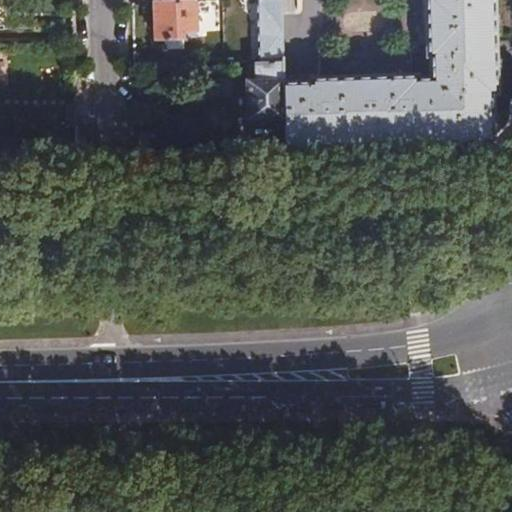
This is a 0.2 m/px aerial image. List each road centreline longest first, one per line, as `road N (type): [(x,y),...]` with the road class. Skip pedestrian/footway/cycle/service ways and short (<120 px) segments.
road 1 (primary): [(0,400),(388,397),(503,385)]
road 2 (residential): [(102,170),(511,166)]
road 3 (primary): [(494,330),(362,355),(107,364)]
road 4 (residential): [(102,170),(107,364)]
road 5 (residential): [(99,0),(102,170)]
